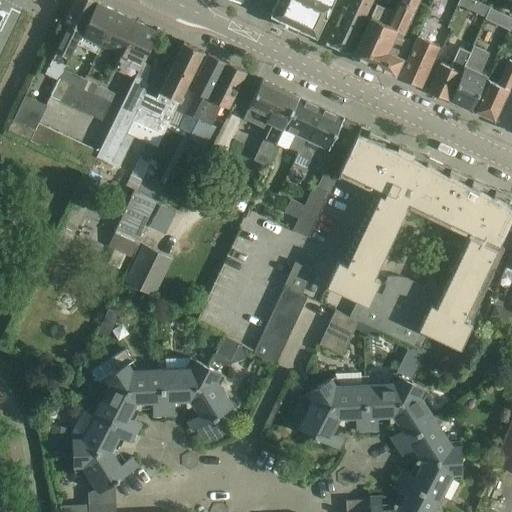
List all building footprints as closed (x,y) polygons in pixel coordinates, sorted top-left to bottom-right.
[(82,35),(98,3),(97,3),(97,1),(94,0),(75,0),(64,23),(69,25),(53,59),(67,65),(81,35),(82,35)] [(332,0),(277,0),(270,16),(315,37),(332,0)] [(372,0),(351,0),(347,9),(343,7),(336,22),(324,17),(315,37),(319,39),(349,52),(372,0)] [(398,0),(393,12),(377,4),(353,55),(394,74),(410,42),(401,38),(419,0),(398,0)] [(486,18),(490,8),(471,0),(460,0),(459,5),(486,18)] [(103,45),(119,13),(98,3),(82,35),(103,45)] [(510,31),(511,25),(511,19),(490,8),(486,18),(485,19),(510,31)] [(142,63),(156,30),(119,13),(103,45),(122,54),(119,61),(128,65),(131,58),(142,63)] [(440,45),(418,36),(399,77),(420,87),(440,45)] [(204,52),(184,43),(157,100),(143,94),(147,85),(146,82),(138,78),(135,79),(100,151),(97,158),(118,168),(133,138),(157,150),(163,138),(168,127),(204,52)] [(470,109),(486,76),(478,72),(486,54),(472,48),(470,53),(449,99),(470,109)] [(449,99),(470,53),(460,49),(451,68),(440,63),(428,90),(449,99)] [(199,119),(227,63),(208,54),(191,90),(197,93),(187,114),(199,119)] [(494,121),(511,82),(511,61),(510,61),(499,86),(488,81),(474,112),(494,121)] [(54,91),(66,70),(52,63),(41,84),(54,91)] [(229,109),(247,72),(227,63),(199,119),(189,140),(207,148),(217,127),(213,125),(222,105),(229,109)] [(79,87),(83,78),(76,75),(66,70),(61,79),(72,84),(79,87)] [(96,95),(100,87),(96,85),(86,80),(83,78),(79,87),(82,89),(92,93),(96,95)] [(63,102),(72,84),(61,79),(53,97),(63,102)] [(284,128),(299,97),(262,80),(250,106),(245,118),(265,127),(268,121),(273,123),(265,139),(276,145),(284,128)] [(73,107),(82,89),(79,87),(72,84),(63,102),(73,107)] [(117,95),(107,90),(100,87),(96,95),(103,98),(113,103),(117,95)] [(84,111),(92,93),(82,89),(73,107),(84,111)] [(94,116),(103,98),(92,93),(84,111),(94,116)] [(299,155),(321,107),(299,97),(284,128),(295,133),(287,150),(299,155)] [(31,141),(39,123),(46,109),(24,98),(9,131),(31,141)] [(104,121),(113,103),(103,98),(94,116),(104,121)] [(321,167),(344,118),(321,107),(299,155),(294,166),(306,171),(309,165),(317,169),(321,167)] [(41,146),(49,128),(39,123),(31,141),(41,146)] [(430,159),(361,126),(340,171),(382,191),(409,203),(471,232),(499,245),(502,239),(412,197),(430,159)] [(168,127),(163,138),(180,145),(185,135),(168,127)] [(51,150),(59,133),(49,128),(41,146),(51,150)] [(61,155),(69,137),(59,133),(51,150),(61,155)] [(71,160),(79,142),(69,137),(61,155),(71,160)] [(81,164),(90,147),(79,142),(71,160),(81,164)] [(91,169),(97,158),(100,151),(90,147),(81,164),(91,169)] [(266,175),(272,153),(258,149),(253,171),(266,175)] [(511,217),(511,197),(430,159),(412,197),(502,239),(511,217)] [(62,230),(74,236),(101,182),(88,176),(62,230)] [(158,201),(163,190),(143,180),(138,191),(158,201)] [(331,193),(329,192),(314,185),(304,207),(319,214),(329,194),(330,194),(331,193)] [(109,245),(133,256),(159,202),(158,201),(138,191),(136,190),(109,245)] [(374,278),(409,203),(382,191),(346,265),(374,278)] [(309,236),(319,214),(304,207),(292,201),(285,214),(297,220),(292,230),(306,237),(306,236),(309,238),(310,236),(309,236)] [(463,320),(499,245),(471,232),(436,307),(463,320)] [(156,295),(173,259),(144,245),(127,281),(156,295)] [(472,324),(463,320),(436,307),(425,302),(427,298),(428,297),(426,295),(425,293),(423,289),(421,288),(419,286),(418,284),(415,283),(413,281),(411,280),(408,279),(406,278),(403,278),(401,277),(398,277),(395,277),(390,277),(387,278),(387,279),(385,283),(374,278),(346,265),(338,261),(326,285),(357,300),(350,317),(421,350),(429,334),(460,349),(472,324)] [(313,270),(296,263),(286,285),(302,293),(313,270)] [(285,288),(280,299),(301,309),(307,298),(285,288)] [(301,309),(280,299),(275,310),(297,320),(301,309)] [(297,320),(275,310),(270,321),(292,331),(297,320)] [(335,310),(329,322),(352,332),(357,321),(335,310)] [(292,331),(270,321),(265,332),(287,342),(292,331)] [(352,332),(329,322),(324,333),(347,343),(352,332)] [(287,342),(265,332),(260,343),(282,353),(287,342)] [(347,343),(324,333),(319,344),(342,355),(347,343)] [(220,385),(224,376),(223,375),(231,360),(245,356),(241,346),(242,345),(224,336),(208,368),(188,406),(188,407),(195,416),(188,421),(194,431),(197,428),(209,447),(213,447),(231,435),(219,415),(239,402),(237,398),(231,402),(220,385)] [(282,353),(260,343),(255,354),(277,364),(282,353)] [(164,415),(161,362),(157,362),(158,369),(137,371),(125,351),(109,361),(141,409),(141,408),(153,407),(153,415),(164,415)] [(188,406),(208,368),(190,359),(186,368),(166,369),(165,362),(161,362),(164,415),(176,414),(175,407),(187,406),(188,406)] [(140,409),(141,409),(109,361),(94,371),(106,390),(97,407),(90,403),(88,407),(136,433),(141,423),(134,420),(140,409)] [(391,422),(411,382),(394,374),(389,383),(369,384),(369,376),(364,377),(367,431),(378,431),(378,422),(390,422),(391,422)] [(367,431),(364,377),(360,377),(360,384),(340,385),(335,376),(319,386),(344,425),(346,424),(356,423),(356,432),(367,431)] [(397,447),(443,417),(441,413),(434,418),(423,401),(428,391),(411,382),(391,422),(397,432),(390,437),(397,447)] [(343,425),(344,425),(319,386),(303,396),(309,406),(300,423),(293,420),(291,424),(339,449),(345,439),(338,435),(343,425)] [(120,449),(123,441),(125,439),(132,442),(136,433),(88,407),(86,411),(93,414),(83,433),(72,434),(73,452),(120,450),(120,449)] [(461,461),(460,441),(449,442),(439,425),(445,421),(443,417),(397,447),(403,456),(410,451),(416,461),(416,462),(461,461)] [(511,470),(511,420),(495,464),(511,470)] [(126,460),(124,457),(120,451),(120,450),(73,452),(74,471),(85,470),(96,487),(88,492),(88,503),(116,502),(115,485),(113,482),(138,466),(132,456),(126,460)] [(462,479),(461,461),(416,462),(416,463),(410,473),(403,470),(397,480),(447,505),(449,500),(442,497),(451,480),(462,479)] [(434,511),(438,505),(445,508),(447,505),(397,480),(393,488),(401,492),(395,502),(395,503),(400,511),(434,511)] [(400,511),(395,503),(394,503),(381,504),(381,496),(369,496),(370,498),(370,511),(400,511)] [(370,511),(370,498),(346,499),(347,511),(370,511)] [(116,511),(116,502),(88,503),(88,511),(116,511)]
